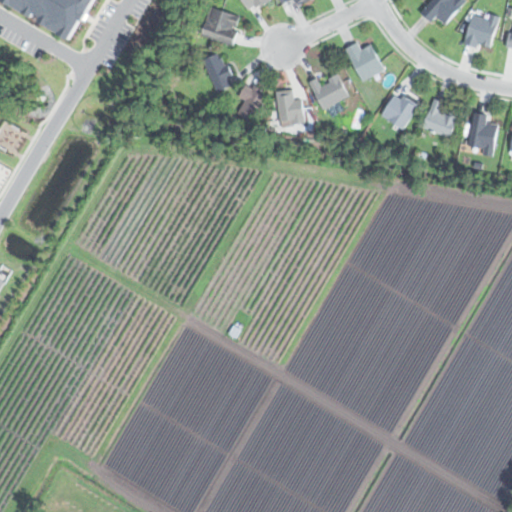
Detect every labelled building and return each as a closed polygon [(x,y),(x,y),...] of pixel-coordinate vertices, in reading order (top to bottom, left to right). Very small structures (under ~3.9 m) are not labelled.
[(0,0),(0,5),(65,38),(86,0),(0,0)] [(244,0),(251,11),(266,0),(244,0)] [(466,3),(462,0),(433,0),(422,13),(434,23),(438,18),(447,25),(466,3)] [(202,36),(234,46),(244,18),(212,7),(202,36)] [(86,30),(91,36),(111,16),(105,10),(86,30)] [(474,12),(466,45),(492,51),(500,18),(474,12)] [(347,48),(363,81),(385,70),(373,45),(363,50),(359,42),(347,48)] [(219,93),(236,84),(222,52),(204,60),(219,93)] [(318,78),(310,83),(325,110),(350,95),(338,75),(322,85),(318,78)] [(246,101),(238,115),(252,124),(269,96),(249,83),(240,97),(246,101)] [(279,91),(281,127),(306,125),(304,99),(296,100),(295,90),(279,91)] [(383,117),(405,129),(419,105),(396,92),(383,117)] [(451,139),(459,117),(442,110),(445,103),(436,99),(424,128),(451,139)] [(490,115),(474,113),(470,152),(496,155),(500,124),(489,123),(490,115)]
